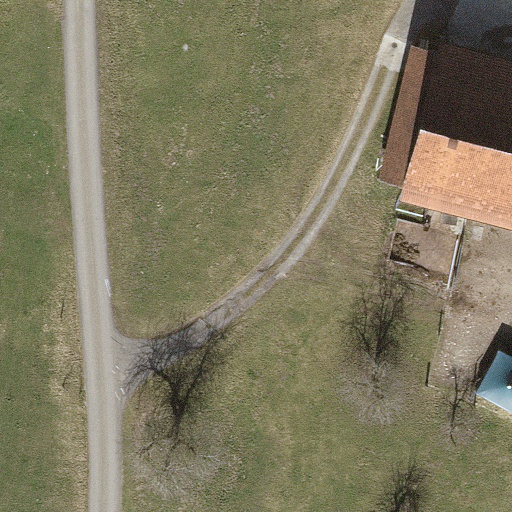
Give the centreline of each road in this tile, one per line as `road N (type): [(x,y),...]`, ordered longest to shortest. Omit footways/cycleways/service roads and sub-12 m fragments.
road 1 (track): [(107,385),(219,331),(321,218),(414,10),(445,0)]
road 2 (unclassified): [(108,511),(88,0)]
